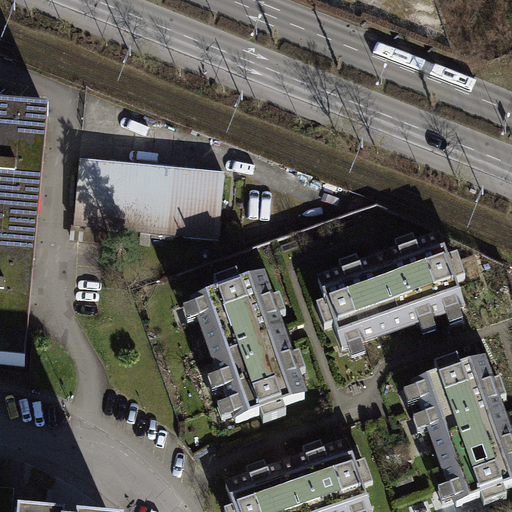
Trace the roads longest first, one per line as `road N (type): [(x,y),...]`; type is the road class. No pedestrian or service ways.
road 1 (primary): [(80,0),(511,178)]
road 2 (primary): [(511,112),(231,0)]
road 3 (residential): [(0,422),(69,445),(165,511)]
